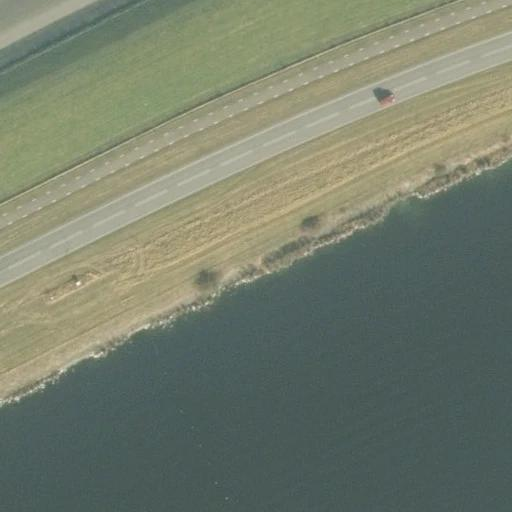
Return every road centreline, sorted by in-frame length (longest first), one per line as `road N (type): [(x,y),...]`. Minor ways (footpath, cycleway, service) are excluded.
road 1 (trunk): [(511,45),(347,112),(0,278)]
road 2 (unclassified): [(0,221),(236,109),(504,0)]
